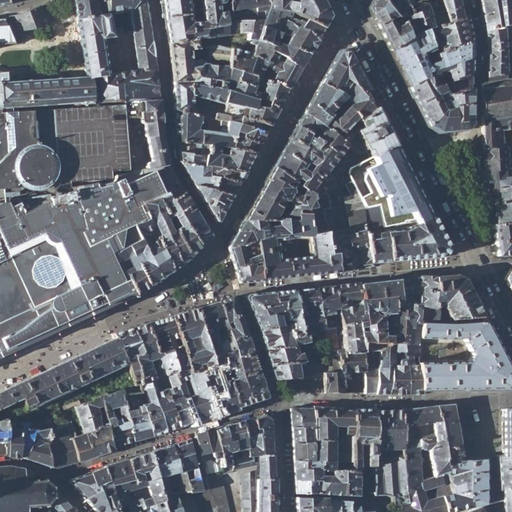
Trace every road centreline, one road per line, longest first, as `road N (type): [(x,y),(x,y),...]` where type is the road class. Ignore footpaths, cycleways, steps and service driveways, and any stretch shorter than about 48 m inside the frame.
road 1 (secondary): [(341,0),(511,327)]
road 2 (unknown): [(0,55),(135,53),(147,60),(164,178),(140,198),(77,193)]
road 3 (unknown): [(53,193),(21,167),(18,126),(37,101),(70,92),(103,104),(121,144),(114,171),(77,193)]
